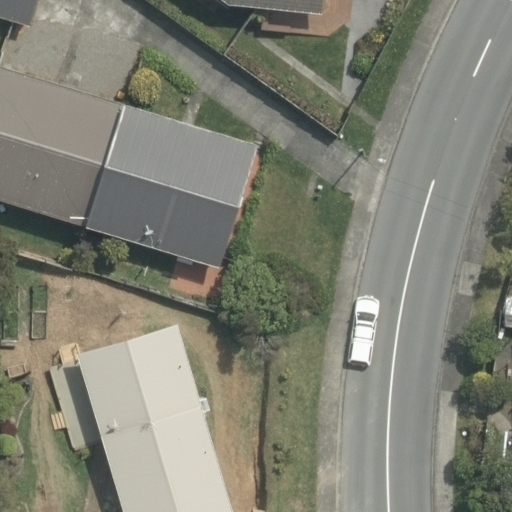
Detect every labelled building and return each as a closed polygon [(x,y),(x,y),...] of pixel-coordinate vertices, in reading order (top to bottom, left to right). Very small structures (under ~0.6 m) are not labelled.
[(45,0),(0,0),(0,24),(36,34),(45,0)] [(208,0),(229,17),(328,25),(330,0),(208,0)] [(258,150),(0,77),(0,210),(223,274),(258,150)] [(231,511),(179,327),(81,355),(124,511),(231,511)] [(511,333),(488,331),(483,404),(511,405),(511,333)]
